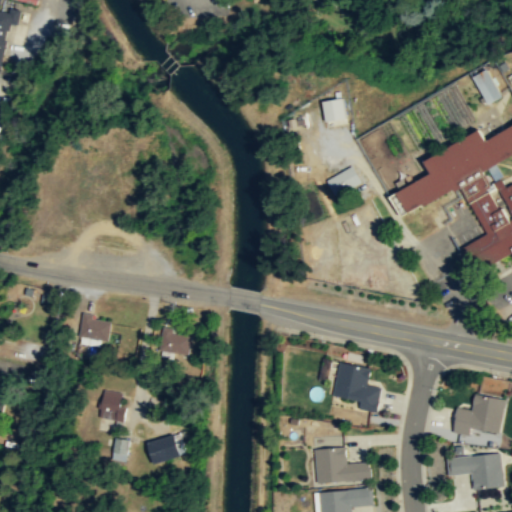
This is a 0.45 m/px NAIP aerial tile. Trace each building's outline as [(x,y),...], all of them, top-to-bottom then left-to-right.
[(0,68),(14,12),(0,8),(0,68)] [(485,103),(499,95),(483,68),(469,76),(485,103)] [(343,117),(340,97),(319,100),(322,120),(343,117)] [(511,185),(492,185),(491,186),(483,171),(511,155),(511,126),(486,141),(482,132),(477,132),(429,158),(429,176),(395,193),(395,198),(403,212),(410,212),(455,188),(464,189),(488,234),(463,247),(472,263),(494,263),(506,257),(511,257),(511,185)] [(335,197),(362,184),(353,166),(326,180),(335,197)] [(113,325),(87,314),(79,334),(105,344),(113,325)] [(158,345),(186,359),(195,340),(167,327),(158,345)] [(370,368),(339,363),(333,396),(361,400),(359,409),(377,412),(381,387),(368,385),(370,368)] [(0,381),(0,416),(2,417),(9,383),(0,381)] [(100,419),(123,420),(125,392),(102,390),(100,419)] [(505,399),(474,394),(472,410),(456,408),(453,429),(499,436),(505,399)] [(186,454),(179,432),(146,442),(152,464),(186,454)] [(113,458),(125,460),(129,441),(116,438),(113,458)] [(316,483),(370,480),(369,463),(346,464),(345,448),(314,449),(316,483)] [(472,490),(503,488),(500,453),(447,458),(448,476),(471,474),(472,490)] [(369,490),(317,492),(318,511),(352,511),(352,506),(369,505),(369,490)]
